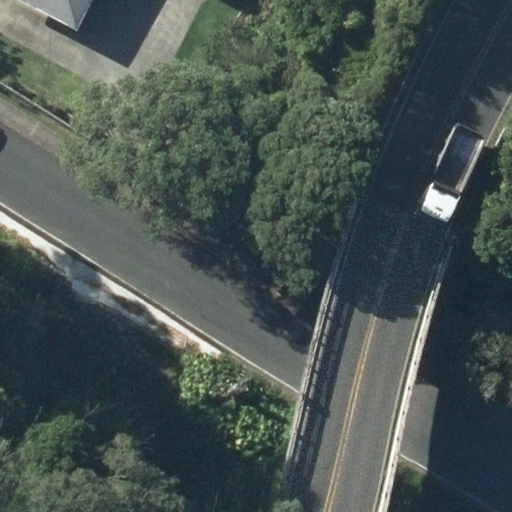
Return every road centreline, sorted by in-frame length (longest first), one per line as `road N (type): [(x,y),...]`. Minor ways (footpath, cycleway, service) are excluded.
road 1 (tertiary): [(0,156),(511,471)]
road 2 (primary): [(323,511),(395,235)]
road 3 (primary): [(509,0),(395,235)]
